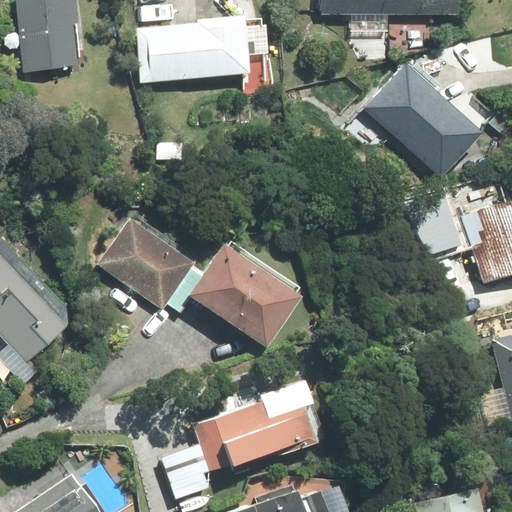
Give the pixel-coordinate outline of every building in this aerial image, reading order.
[(9,0),(21,73),(75,65),(68,22),(75,21),(72,0),(9,0)] [(387,10),(387,0),(317,0),(318,11),(387,10)] [(387,0),(387,10),(455,10),(455,0),(387,0)] [(137,80),(247,67),(239,7),(192,13),(192,16),(131,23),(137,80)] [(478,127),(401,58),(359,104),(436,174),(478,127)] [(480,279),(511,267),(511,193),(456,214),(480,279)] [(91,260),(158,307),(193,259),(124,212),(91,260)] [(261,342),(296,290),(218,236),(182,288),(261,342)] [(0,337),(21,360),(62,320),(0,255),(0,337)] [(511,328),(487,335),(511,429),(511,328)] [(312,438),(299,401),(263,414),(257,399),(188,422),(196,443),(158,457),(172,498),(205,486),(199,471),(252,452),(254,458),(312,438)] [(95,511),(69,473),(9,511),(95,511)] [(324,511),(314,484),(293,491),(290,483),(220,508),(221,511),(324,511)] [(480,511),(475,486),(411,501),(413,511),(480,511)]
